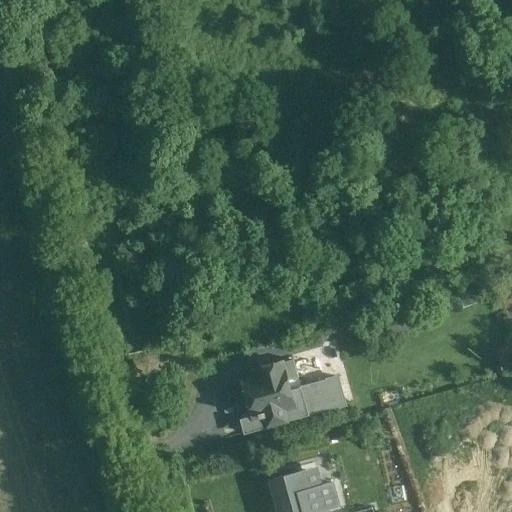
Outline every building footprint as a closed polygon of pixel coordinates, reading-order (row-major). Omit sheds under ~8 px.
[(222,277),(206,279),(209,301),(225,298),(222,277)] [(508,287),(500,289),(503,301),(511,299),(508,287)] [(386,289),(327,305),(332,320),(391,306),(386,289)] [(294,360),(258,370),(260,378),(245,382),(253,413),(254,418),(264,415),(267,427),(287,422),(284,410),(295,407),(290,391),(288,380),(299,377),(294,360)] [(339,377),(300,387),(301,388),(290,391),(295,407),(284,410),(287,422),(346,406),(339,377)] [(253,413),(242,415),(243,419),(242,420),(245,433),(267,427),(264,415),(254,418),(253,413)] [(303,476),(301,471),(274,479),(279,499),(283,498),(286,506),(287,511),(329,511),(319,472),(303,476)]
